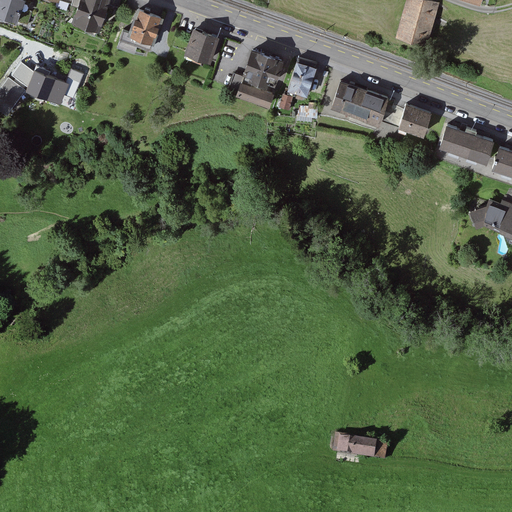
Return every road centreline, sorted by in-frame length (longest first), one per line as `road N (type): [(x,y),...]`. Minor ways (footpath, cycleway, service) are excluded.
road 1 (tertiary): [(184,0),(511,121)]
road 2 (track): [(302,455),(511,474)]
